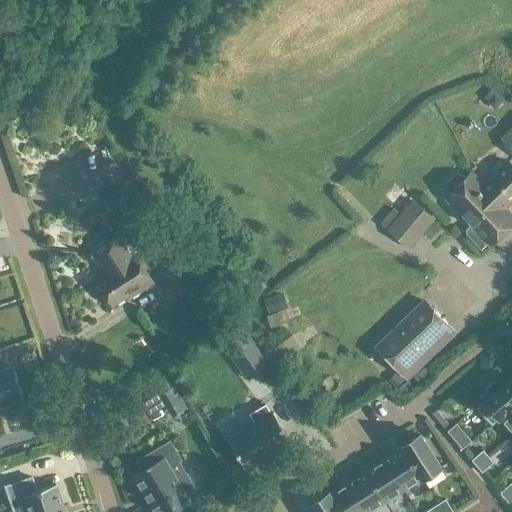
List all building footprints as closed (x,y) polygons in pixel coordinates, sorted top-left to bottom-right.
[(501,102),(494,96),(488,103),(495,108),(501,102)] [(30,98),(1,107),(29,196),(45,191),(39,169),(108,148),(94,102),(37,120),(30,98)] [(511,129),(502,139),(511,148),(511,129)] [(483,185),(480,188),(485,193),(491,200),(494,196),(500,203),(503,206),(504,207),(505,208),(511,201),(511,165),(507,161),(483,185)] [(451,194),(446,198),(472,226),(466,231),(466,235),(480,249),(486,244),(488,246),(511,223),(511,215),(505,208),(504,207),(503,206),(500,203),(494,196),(491,200),(485,193),(480,188),(483,185),(472,173),(466,179),(457,175),(447,185),(451,194)] [(123,188),(104,200),(112,212),(130,201),(123,188)] [(431,222),(415,207),(411,204),(389,229),(408,247),(431,222)] [(108,275),(144,254),(134,240),(126,238),(121,241),(120,240),(96,256),(108,275)] [(144,254),(108,275),(97,282),(112,306),(128,296),(129,298),(153,283),(153,282),(160,277),(173,299),(190,288),(184,278),(194,271),(181,250),(162,262),(153,248),(144,254)] [(204,290),(191,297),(198,310),(211,302),(204,290)] [(281,295),(265,300),(270,315),(286,310),(281,295)] [(424,301),(377,347),(402,373),(449,328),(424,301)] [(231,359),(252,344),(237,323),(216,338),(231,359)] [(500,356),(496,351),(490,356),(494,361),(500,356)] [(14,367),(0,371),(0,406),(24,399),(14,367)] [(396,373),(388,380),(394,387),(402,380),(396,373)] [(499,377),(485,390),(490,396),(477,408),(492,425),(499,419),(511,407),(511,377),(505,384),(499,377)] [(168,378),(155,386),(166,404),(179,396),(168,378)] [(228,439),(246,470),(291,444),(273,413),(271,414),(266,405),(249,414),(255,424),(228,439)] [(511,407),(499,419),(511,433),(511,407)] [(456,423),(447,431),(448,432),(462,449),(472,441),(456,423)] [(441,467),(421,435),(401,448),(421,479),(441,467)] [(170,442),(136,462),(141,470),(134,475),(155,511),(174,511),(191,502),(186,495),(195,490),(186,475),(177,480),(169,466),(180,459),(170,442)] [(421,479),(403,451),(386,462),(404,490),(421,479)] [(481,452),(472,460),(482,472),(491,464),(481,452)] [(370,511),(404,490),(386,462),(349,486),(365,511),(370,511)] [(37,491),(32,477),(5,486),(10,501),(24,497),(28,511),(65,511),(56,484),(37,491)] [(511,492),(511,488),(509,485),(500,493),(505,499),(511,492)] [(365,511),(349,486),(332,496),(341,511),(365,511)] [(330,493),(310,506),(314,511),(341,511),(332,496),(330,493)] [(445,499),(432,508),(434,511),(452,511),(453,511),(445,499)]
